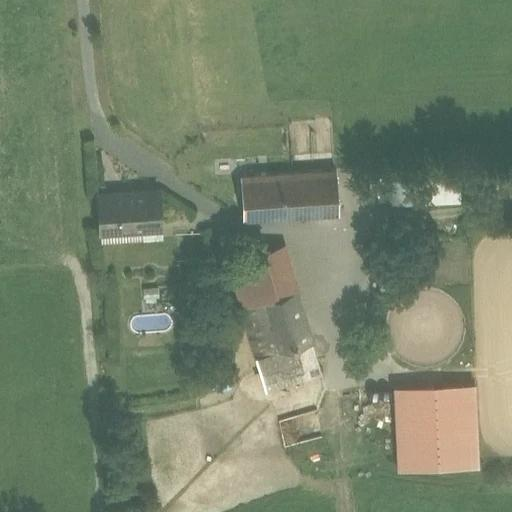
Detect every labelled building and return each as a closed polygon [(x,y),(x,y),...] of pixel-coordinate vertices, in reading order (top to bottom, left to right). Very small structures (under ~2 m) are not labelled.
[(338,169),(244,173),(246,221),(343,216),(341,168),(338,169)] [(471,196),(470,168),(427,170),(429,198),(471,196)] [(387,173),(387,196),(423,195),(423,172),(387,173)] [(164,184),(102,187),(103,207),(104,225),(105,234),(167,230),(164,184)] [(260,302),(304,290),(293,256),(275,262),(272,252),(246,260),(260,302)] [(328,376),(304,290),(260,302),(256,303),(270,355),(262,357),(272,392),(328,376)] [(481,383),(397,387),(401,471),(485,467),(481,383)]
